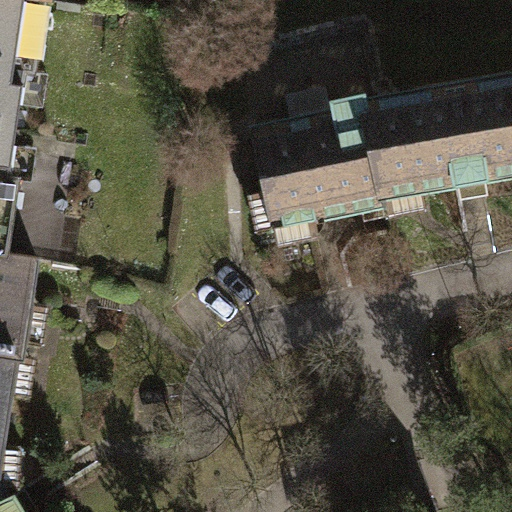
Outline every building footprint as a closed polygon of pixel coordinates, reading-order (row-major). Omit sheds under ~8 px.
[(0,0),(0,249),(8,251),(18,178),(9,176),(24,69),(34,70),(43,0),(0,0)] [(511,72),(363,99),(381,198),(511,174),(511,72)] [(332,108),(251,127),(277,239),(313,232),(320,225),(322,214),(382,203),(381,198),(363,99),(362,94),(331,99),(332,108)] [(8,251),(0,249),(0,441),(3,442),(32,255),(8,251)] [(0,476),(3,442),(0,441),(0,511),(15,511),(0,479),(0,476)]
